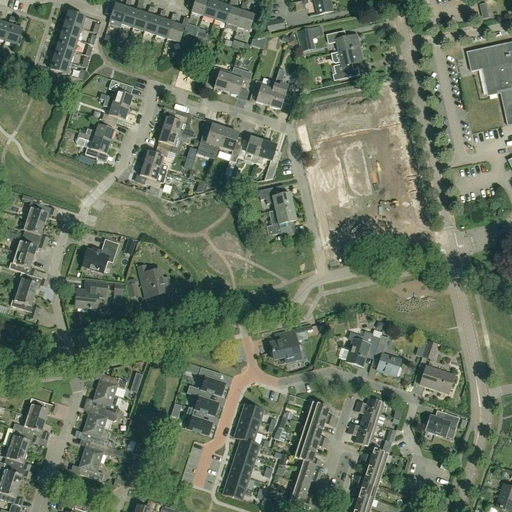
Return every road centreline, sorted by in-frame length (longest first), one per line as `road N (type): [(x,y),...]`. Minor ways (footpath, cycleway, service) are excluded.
road 1 (residential): [(69,361),(51,279),(65,230),(120,172),(155,83),(192,108),(213,105),(286,130),(322,278)]
road 2 (unclassified): [(451,248),(395,0)]
road 3 (residential): [(69,361),(240,320)]
road 4 (residential): [(456,471),(417,458),(405,432),(413,404),(397,388),(351,377)]
road 5 (unclassified): [(451,248),(482,395)]
road 6 (residential): [(333,511),(333,454),(351,377)]
road 7 (residential): [(322,278),(451,248)]
road 8 (residential): [(205,487),(242,378),(253,367)]
road 9 (residential): [(46,477),(75,403),(69,361)]
road 10 (unclassified): [(482,395),(482,436),(457,511)]
